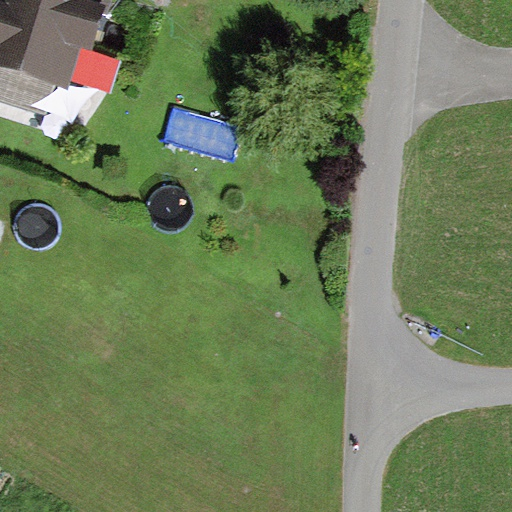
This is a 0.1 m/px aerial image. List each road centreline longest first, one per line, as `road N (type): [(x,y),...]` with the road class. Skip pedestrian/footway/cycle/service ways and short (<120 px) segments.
road 1 (residential): [(363,511),(387,75)]
road 2 (track): [(367,377),(511,378)]
road 3 (residential): [(511,82),(387,75)]
